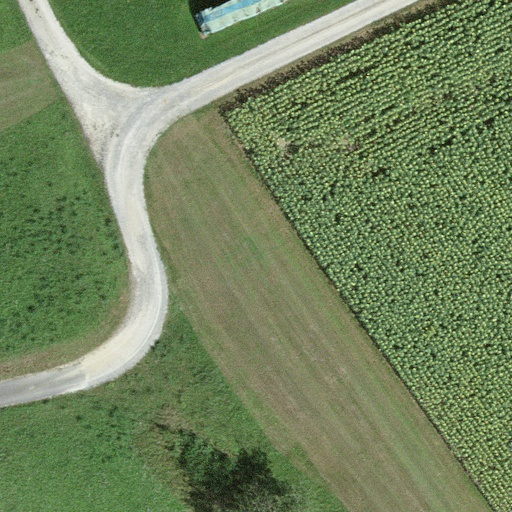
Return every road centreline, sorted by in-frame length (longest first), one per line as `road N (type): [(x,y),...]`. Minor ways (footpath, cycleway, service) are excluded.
road 1 (track): [(386,0),(104,135),(151,276),(149,307),(133,341),(91,371),(0,392)]
road 2 (track): [(104,135),(38,0)]
